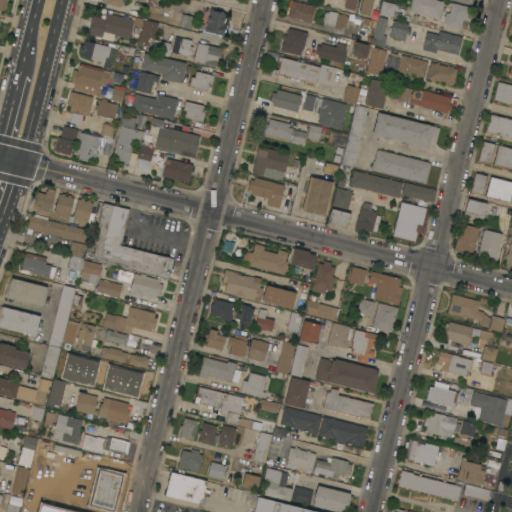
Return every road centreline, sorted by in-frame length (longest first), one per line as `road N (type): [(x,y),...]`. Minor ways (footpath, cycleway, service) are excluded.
road 1 (residential): [(265,0),(134,511)]
road 2 (residential): [(499,0),(371,511)]
road 3 (residential): [(511,286),(0,158)]
road 4 (secondary): [(21,164),(63,0)]
